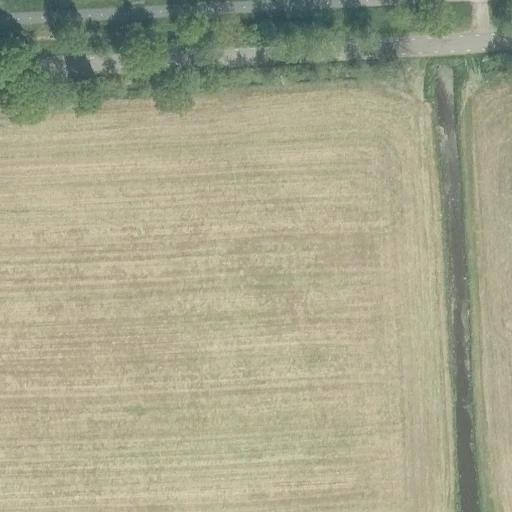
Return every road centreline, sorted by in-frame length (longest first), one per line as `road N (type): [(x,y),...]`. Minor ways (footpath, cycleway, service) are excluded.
road 1 (secondary): [(0,70),(511,40)]
road 2 (track): [(408,46),(434,483),(428,511)]
